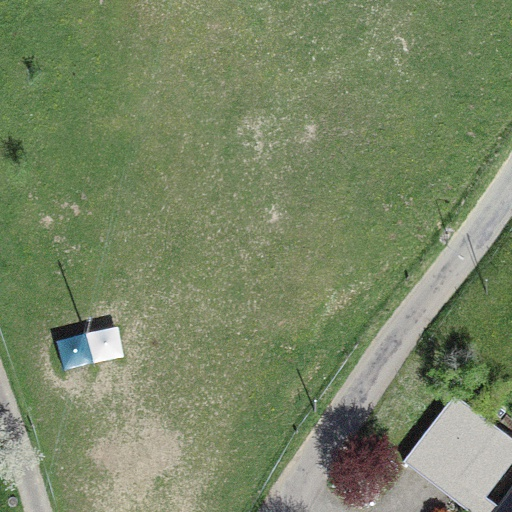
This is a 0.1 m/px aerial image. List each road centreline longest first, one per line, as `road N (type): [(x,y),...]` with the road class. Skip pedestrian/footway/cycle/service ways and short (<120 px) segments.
road 1 (residential): [(288,511),(333,433),(511,183)]
road 2 (unclassified): [(37,511),(0,395)]
